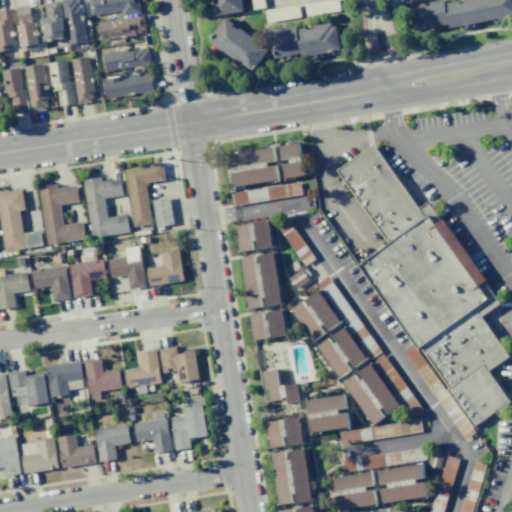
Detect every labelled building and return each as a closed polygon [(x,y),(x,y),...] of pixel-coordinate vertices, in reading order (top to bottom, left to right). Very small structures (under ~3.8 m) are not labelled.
[(59,0),(64,39),(43,42),(39,18),(46,17),(44,4),(50,3),(50,1),(59,0)] [(62,0),(68,44),(86,41),(81,6),(79,6),(78,0),(62,0)] [(87,0),(137,0),(140,13),(121,16),(120,10),(90,15),(87,0)] [(240,0),(242,11),(215,15),(212,0),(240,0)] [(262,0),(264,8),(252,9),(250,0),(262,0)] [(323,0),(304,3),(306,16),(339,10),(337,0),(323,0)] [(408,6),(438,0),(444,0),(445,3),(459,0),(511,0),(511,15),(449,28),(448,24),(413,31),(408,6)] [(264,9),(266,22),(300,17),(298,4),(264,9)] [(35,22),(39,44),(30,45),(30,50),(21,51),(14,7),(28,5),(31,22),(35,22)] [(15,44),(10,8),(0,9),(0,51),(8,50),(7,45),(15,44)] [(143,15),(97,22),(100,40),(136,34),(135,32),(141,31),(141,29),(145,28),(143,15)] [(224,17),(268,49),(251,72),(207,40),(224,17)] [(335,26),(340,49),(302,57),(301,52),(275,57),(270,30),(296,24),(296,28),(331,21),(332,27),(335,26)] [(151,63),(105,70),(102,52),(138,47),(138,49),(144,48),(144,50),(148,49),(151,63)] [(88,56),(94,91),(92,92),(93,98),(91,99),(91,102),(78,104),(70,59),(88,56)] [(70,81),(74,103),(59,106),(57,90),(52,90),(48,63),(65,60),(68,82),(70,81)] [(41,63),(47,99),(45,99),(46,106),(44,106),(44,110),(31,112),(23,66),(41,63)] [(24,89),(27,111),(12,113),(10,97),(5,98),(1,71),(18,68),(21,89),(24,89)] [(103,78),(105,98),(153,92),(150,72),(103,78)] [(298,142),(303,175),(284,178),(281,164),(290,163),(289,158),(281,160),(279,145),(298,142)] [(372,144),(335,170),(387,243),(356,266),(415,348),(417,346),(447,387),(444,390),(470,426),(493,410),(496,414),(505,408),(502,405),(507,401),(484,371),(505,356),(477,317),(498,303),(482,281),(485,279),(441,218),(439,220),(425,201),(417,207),(372,144)] [(273,147),(275,161),(267,162),(268,166),(275,165),(278,180),(234,187),(232,172),(239,171),(238,167),(231,168),(228,154),(273,147)] [(131,226),(150,224),(146,182),(164,180),(162,164),(125,168),(131,226)] [(120,178),(102,181),(101,177),(82,179),(90,237),(129,232),(126,214),(107,217),(104,198),(122,195),(120,178)] [(299,181),(301,194),(232,206),(230,193),(299,181)] [(38,186),(46,244),(84,239),(82,221),(62,224),(60,204),(78,202),(76,185),(57,188),(56,184),(38,186)] [(0,223),(4,251),(42,245),(39,231),(22,233),(19,210),(25,210),(22,189),(0,192),(0,223)] [(172,225),(169,198),(152,199),(154,226),(172,225)] [(284,216),(314,258),(304,266),(274,223),(284,216)] [(268,221),(272,246),(258,248),(256,240),(252,240),(253,249),(239,251),(235,226),(268,221)] [(182,281),(179,250),(160,252),(162,266),(146,267),(148,285),(182,281)] [(272,252),(280,303),(267,305),(266,297),(261,297),(262,306),(248,308),(240,257),(254,255),(256,263),(260,263),(258,254),(272,252)] [(107,259),(110,277),(126,275),(129,289),(145,286),(141,259),(129,261),(128,256),(107,259)] [(91,295),(90,279),(105,278),(104,260),(69,262),(71,297),(91,295)] [(31,270),(33,288),(50,286),(52,301),(70,298),(66,265),(31,270)] [(300,269),(308,280),(295,289),(288,277),(300,269)] [(0,275),(0,309),(15,307),(13,292),(29,291),(26,272),(0,275)] [(327,276),(380,351),(370,358),(316,284),(327,276)] [(317,290),(340,322),(328,330),(324,324),(320,326),(324,333),(313,341),(291,309),(302,301),(307,307),(310,305),(305,298),(317,290)] [(286,335),(282,309),(268,311),(269,320),(265,321),(264,312),(249,314),(253,340),(286,335)] [(343,327),(365,359),(354,367),(349,361),(345,363),(350,370),(338,378),(316,346),(328,338),(332,344),(335,342),(331,335),(343,327)] [(159,348),(162,372),(176,371),(178,382),(198,379),(194,351),(176,353),(175,347),(159,348)] [(474,432),(464,439),(403,354),(413,347),(474,432)] [(124,369),(125,387),(159,384),(156,350),(137,351),(139,367),(124,369)] [(382,353),(422,410),(412,417),(372,361),(382,353)] [(84,360),(89,394),(121,389),(118,369),(102,371),(100,358),(84,360)] [(49,396),(69,395),(68,389),(82,388),(81,362),(47,364),(49,396)] [(369,363),(398,406),(387,414),(382,407),(378,410),(383,416),(372,424),(343,382),(355,374),(359,380),(362,378),(357,371),(369,363)] [(296,383),(299,402),(286,404),(285,399),(269,401),(267,388),(263,389),(261,371),(276,369),(278,385),(296,383)] [(8,372),(11,398),(15,397),(16,406),(47,403),(44,374),(25,375),(25,370),(8,372)] [(0,416),(11,415),(4,373),(0,373),(0,416)] [(343,394),(345,409),(338,410),(339,414),(346,413),(348,427),(310,433),(308,418),(316,417),(315,413),(307,415),(305,400),(343,394)] [(181,409),(182,415),(170,417),(174,450),(189,448),(188,438),(205,436),(201,406),(181,409)] [(154,453),(170,451),(165,411),(153,413),(154,421),(132,423),(135,441),(152,439),(154,453)] [(298,417),(302,442),(288,445),(286,436),(282,436),(284,445),(269,447),(265,422),(298,417)] [(338,432),(419,419),(421,431),(340,444),(338,432)] [(98,461),(115,460),(114,445),(129,443),(127,425),(94,429),(98,461)] [(93,445),(76,446),(75,435),(58,436),(60,466),(94,464),(93,445)] [(0,437),(0,467),(0,468),(2,476),(19,474),(14,436),(0,437)] [(58,468),(52,438),(19,444),(25,474),(58,468)] [(342,459),(423,447),(425,459),(344,472),(342,459)] [(303,449),(310,499),(298,501),(296,493),(291,494),(293,502),(279,505),(271,453),(285,451),(286,459),(290,459),(289,451),(303,449)] [(444,453),(439,469),(425,465),(430,449),(444,453)] [(428,511),(446,455),(458,459),(441,511),(428,511)] [(456,511),(473,460),(486,464),(471,511),(456,511)] [(421,464),(423,478),(416,479),(416,483),(423,482),(426,496),(382,503),(380,488),(387,487),(387,483),(379,485),(377,470),(421,464)] [(371,471),(373,485),(365,487),(366,491),(373,490),(375,504),(338,510),(336,495),(343,494),(342,490),(335,491),(333,477),(371,471)]
